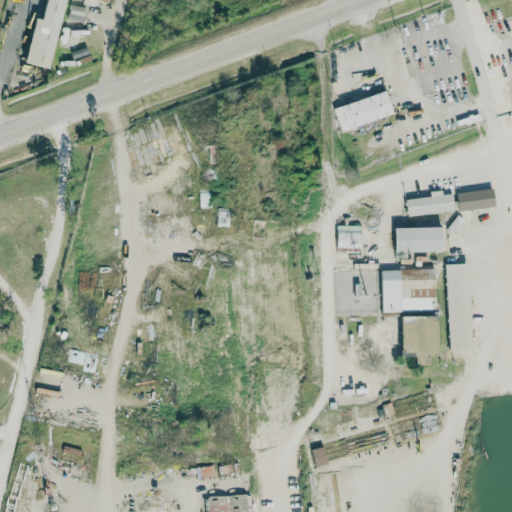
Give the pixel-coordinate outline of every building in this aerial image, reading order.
[(30,63),(56,69),(70,0),(51,0),(47,19),(39,18),(30,63)] [(337,131),(392,113),(389,104),(385,105),(380,91),(330,107),(337,131)] [(401,199),(402,215),(449,212),(448,194),(439,195),(438,190),(426,191),(426,197),(401,199)] [(489,208),(488,190),(452,192),(453,210),(489,208)] [(357,226),(332,225),(332,247),(357,248),(357,226)] [(387,228),(387,252),(435,251),(435,227),(387,228)] [(441,264),(444,349),(466,349),(463,263),(441,264)] [(377,311),(432,310),(431,268),(376,270),(377,311)] [(430,316),(394,316),(393,356),(407,356),(407,363),(418,364),(418,356),(429,356),(430,316)] [(313,445),(316,462),(372,451),(368,435),(313,445)] [(207,511),(249,511),(249,494),(207,495),(207,511)] [(405,511),(406,497),(388,497),(387,511),(405,511)]
